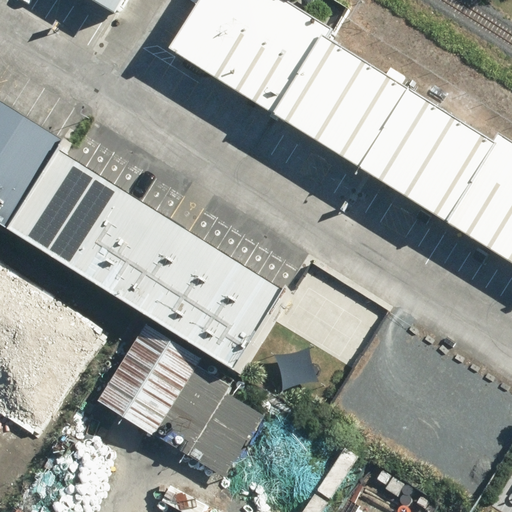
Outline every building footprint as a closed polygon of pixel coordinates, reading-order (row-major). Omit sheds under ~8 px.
[(84,0),(116,18),(127,0),(84,0)] [(207,0),(173,55),(511,266),(511,147),(500,140),(495,149),(328,45),(333,37),(274,0),(207,0)] [(0,212),(250,369),(300,289),(74,148),(80,139),(0,88),(0,212)] [(0,331),(20,324),(18,318),(52,304),(36,266),(3,279),(0,272),(0,331)] [(243,374),(153,322),(105,404),(195,456),(243,374)] [(0,387),(0,453),(29,474),(72,414),(44,395),(33,410),(0,387)] [(331,456),(287,511),(319,511),(351,471),(331,456)] [(17,511),(35,482),(20,473),(1,506),(11,511),(17,511)]
